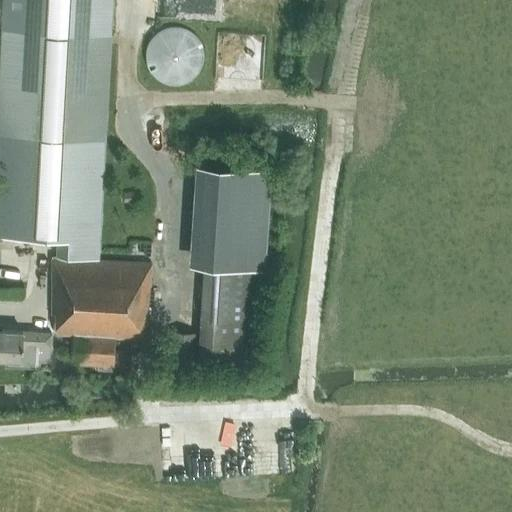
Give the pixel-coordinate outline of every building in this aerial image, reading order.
[(5,0),(0,98),(0,234),(52,237),(52,313),(55,313),(55,334),(73,335),(72,363),(99,364),(111,365),(114,365),(115,337),(145,339),(150,262),(96,259),(109,0),(5,0)] [(202,63),(203,56),(203,48),(200,41),(195,35),(188,30),(181,27),(173,27),(166,28),(159,32),(153,37),(149,43),(147,51),(146,59),(148,66),(152,73),(158,78),(165,82),(172,84),(180,83),(188,81),(194,76),(199,71),(202,63)] [(180,138),(180,111),(170,111),(170,139),(180,138)] [(123,192),(125,202),(136,201),(134,191),(123,192)] [(246,360),(252,267),(203,264),(197,356),(246,360)] [(0,329),(0,357),(5,358),(5,366),(37,367),(39,345),(51,345),(52,331),(22,329),(22,331),(0,329)] [(194,361),(196,333),(170,332),(169,359),(194,361)] [(117,350),(116,361),(124,362),(125,351),(117,350)] [(232,454),(231,428),(219,429),(220,455),(232,454)]
